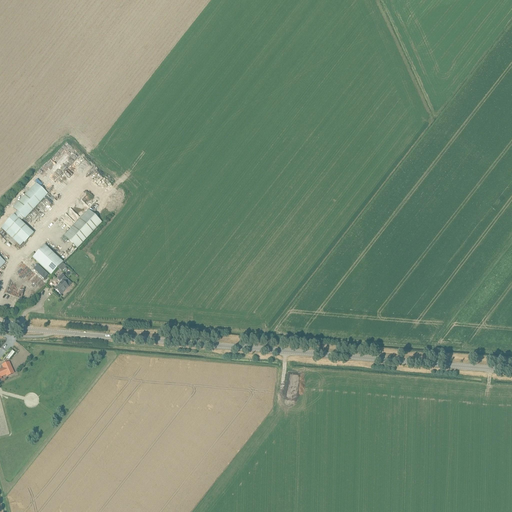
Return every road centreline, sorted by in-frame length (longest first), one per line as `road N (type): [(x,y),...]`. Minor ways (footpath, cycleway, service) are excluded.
road 1 (secondary): [(511,370),(107,336)]
road 2 (track): [(511,387),(284,368)]
